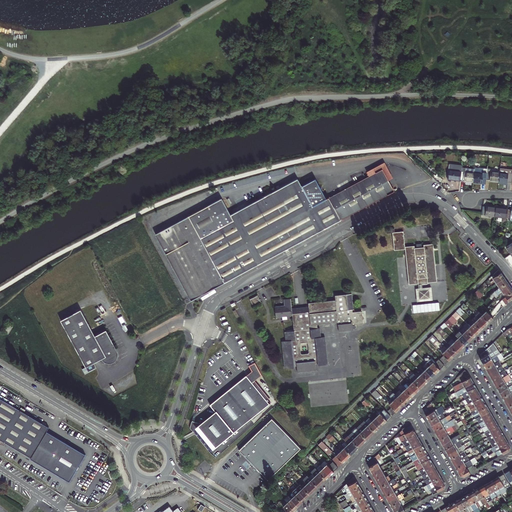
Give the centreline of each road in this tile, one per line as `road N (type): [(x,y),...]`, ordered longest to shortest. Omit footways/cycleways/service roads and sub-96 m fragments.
road 1 (residential): [(511,277),(455,214),(425,197),(395,199),(337,230)]
road 2 (residential): [(231,290),(337,230)]
road 3 (residential): [(337,230),(231,290)]
